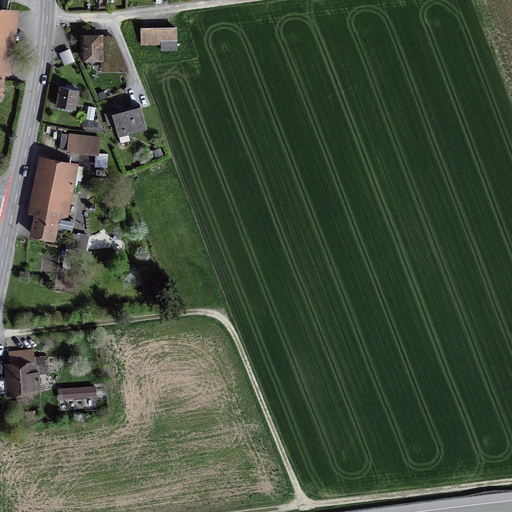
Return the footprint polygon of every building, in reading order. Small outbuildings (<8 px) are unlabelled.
[(0,83),(9,12),(0,10),(0,83)] [(176,29),(141,29),(141,44),(159,44),(159,40),(176,40),(176,29)] [(101,45),(100,38),(81,38),(82,58),(100,57),(101,68),(119,68),(119,71),(127,71),(114,38),(111,38),(112,50),(106,50),(104,45),(101,45)] [(56,105),(74,109),(77,91),(59,87),(56,105)] [(129,134),(147,130),(141,104),(104,113),(108,125),(115,124),(118,136),(119,136),(120,142),(130,140),(129,134)] [(68,150),(97,154),(99,138),(69,135),(68,150)] [(156,157),(163,154),(160,147),(153,150),(156,157)] [(65,221),(76,166),(46,160),(31,234),(54,239),(56,229),(53,229),(55,219),(62,220),(61,225),(68,226),(69,221),(65,221)] [(8,392),(11,392),(39,389),(36,357),(33,357),(32,350),(8,352),(10,374),(7,374),(8,392)] [(60,397),(97,393),(96,385),(59,388),(60,397)]
